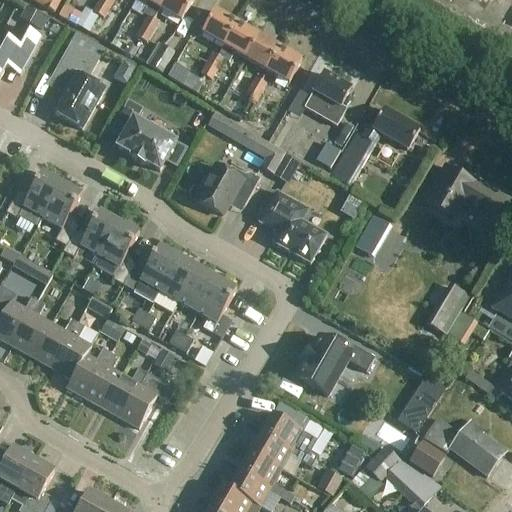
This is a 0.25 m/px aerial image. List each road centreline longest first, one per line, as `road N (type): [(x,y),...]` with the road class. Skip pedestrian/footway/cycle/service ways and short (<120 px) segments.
road 1 (unclassified): [(151,507),(194,457),(292,294),(0,119)]
road 2 (tertiary): [(511,128),(286,0)]
road 3 (unclassified): [(151,507),(140,490),(34,430),(0,383)]
